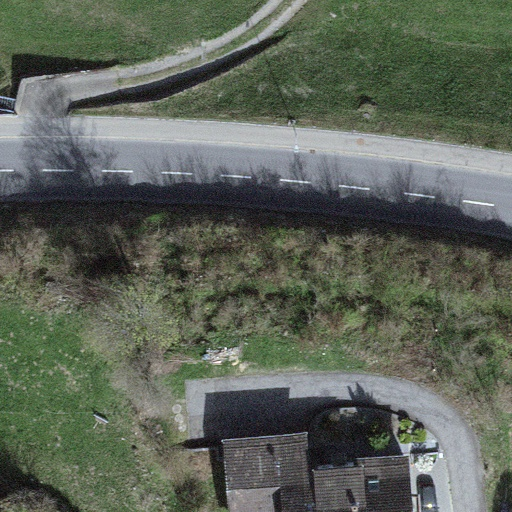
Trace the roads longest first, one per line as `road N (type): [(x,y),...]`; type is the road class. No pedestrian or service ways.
road 1 (primary): [(511,208),(146,168),(0,169)]
road 2 (track): [(46,168),(46,126),(62,94),(205,63),(271,27),(293,0)]
